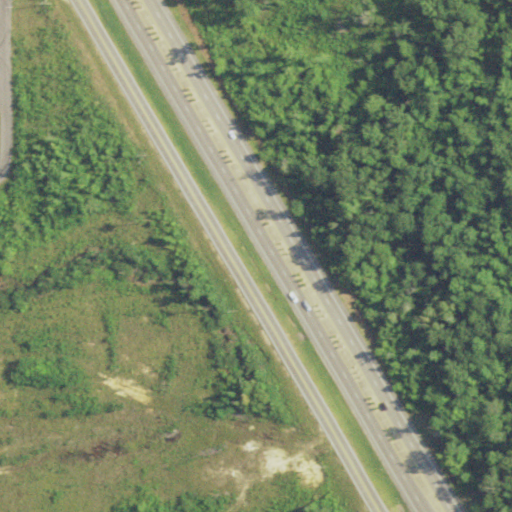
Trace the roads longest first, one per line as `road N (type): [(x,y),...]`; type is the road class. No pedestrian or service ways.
road 1 (residential): [(71,0),(380,511)]
road 2 (primary): [(451,511),(143,0)]
road 3 (primary): [(116,0),(395,462)]
road 4 (residential): [(0,24),(8,154),(0,180)]
